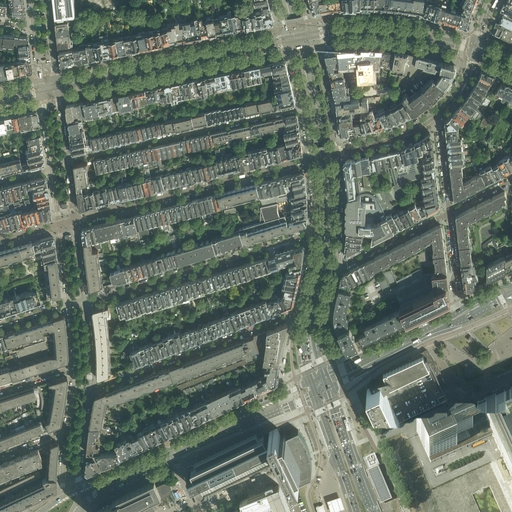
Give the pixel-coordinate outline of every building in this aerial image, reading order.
[(76,15),(74,0),(53,0),(56,22),(67,21),(67,16),(76,15)] [(318,0),(314,0),(310,2),(311,4),(313,13),(315,14),(320,13),(319,2),(318,0)] [(328,0),(319,2),(320,13),(329,12),(328,0)] [(328,0),(329,12),(337,11),(335,0),(328,0)] [(342,0),(335,0),(337,11),(343,10),(342,0)] [(349,0),(342,0),(343,10),(350,10),(349,0)] [(364,9),(364,0),(356,0),(356,9),(364,9)] [(377,0),(378,10),(384,10),(385,0),(377,0)] [(391,11),(392,0),(385,0),(384,10),(391,11)] [(398,11),(399,0),(392,0),(391,11),(398,11)] [(412,13),(413,0),(406,0),(405,12),(412,13)] [(423,15),(427,3),(427,1),(425,0),(424,3),(424,0),(413,0),(412,13),(423,15)] [(474,6),(464,0),(454,0),(453,3),(455,4),(456,0),(461,2),(464,5),(473,10),(474,6)] [(430,17),(434,4),(434,3),(427,1),(427,3),(423,15),(424,15),(430,17)] [(261,5),(262,11),(263,15),(272,13),(270,7),(269,3),(261,5)] [(437,19),(440,8),(441,6),(441,5),(434,3),(434,4),(430,17),(437,19)] [(511,16),(511,13),(511,8),(506,5),(504,4),(500,11),(505,13),(509,15),(511,16)] [(473,10),(464,5),(462,9),(462,10),(466,12),(472,15),(473,10)] [(442,20),(446,7),(441,6),(440,8),(437,19),(442,20)] [(448,22),(452,9),(446,7),(442,20),(448,22)] [(452,23),(456,10),(452,9),(448,22),(452,23)] [(228,11),(228,13),(232,31),(239,30),(236,16),(235,15),(232,15),(231,10),(228,11)] [(458,25),(462,12),(456,10),(452,23),(458,25)] [(462,26),(465,15),(466,12),(462,10),(462,12),(458,25),(462,26)] [(261,13),(256,14),(259,25),(265,24),(263,15),(262,11),(260,11),(261,13)] [(254,14),(250,15),(252,27),(259,25),(256,14),(256,12),(253,12),(254,14)] [(466,12),(465,15),(462,26),(467,28),(468,27),(472,15),(466,12)] [(220,15),(221,19),(224,33),(232,31),(228,13),(220,15)] [(272,13),(263,15),(265,24),(273,23),(274,21),(272,13)] [(249,14),(243,15),(243,16),(245,28),(252,27),(250,15),(249,14)] [(511,27),(511,18),(503,14),(503,15),(502,15),(501,15),(499,17),(500,19),(501,19),(501,20),(500,23),(511,28),(511,27)] [(239,17),(239,15),(236,16),(239,30),(245,28),(243,16),(239,17)] [(211,17),(207,18),(210,35),(217,34),(214,19),(214,18),(211,18),(211,17)] [(190,21),(191,26),(194,39),(203,37),(199,19),(199,18),(195,19),(195,20),(193,20),(192,20),(190,21)] [(202,18),(199,19),(203,37),(210,35),(207,18),(203,19),(202,18)] [(219,19),(214,19),(217,34),(224,33),(221,19),(219,20),(219,19)] [(67,21),(56,22),(57,29),(71,27),(70,20),(67,21)] [(187,40),(184,23),(180,24),(179,22),(176,23),(179,42),(187,40)] [(179,42),(176,23),(172,24),(172,26),(168,27),(171,42),(171,43),(172,43),(173,43),(174,43),(174,42),(175,42),(179,42)] [(188,27),(187,23),(185,23),(184,23),(187,40),(194,39),(191,26),(188,27)] [(511,30),(496,23),(494,27),(495,27),(492,32),(505,38),(511,41),(511,30)] [(171,42),(168,27),(163,28),(163,29),(160,30),(163,45),(166,44),(166,43),(166,44),(167,44),(168,44),(169,44),(170,43),(171,42)] [(160,29),(153,30),(156,46),(163,45),(160,30),(160,29)] [(153,30),(146,32),(150,48),(156,46),(153,30)] [(137,33),(137,34),(141,49),(150,48),(146,32),(137,33)] [(72,33),(57,35),(58,41),(73,39),(72,33)] [(131,35),(131,38),(134,51),(141,49),(137,34),(131,35)] [(28,42),(28,37),(26,36),(20,35),(20,44),(28,42)] [(124,36),(116,38),(119,54),(127,52),(124,38),(124,36)] [(129,37),(124,38),(127,52),(134,51),(131,38),(129,38),(129,37)] [(116,38),(109,39),(112,55),(119,54),(116,38)] [(73,39),(58,41),(59,47),(61,46),(64,46),(74,45),(73,39)] [(112,55),(109,39),(101,41),(105,57),(112,55)] [(105,57),(101,41),(95,42),(98,58),(105,57)] [(20,44),(16,44),(13,45),(12,47),(17,47),(19,57),(25,56),(30,55),(28,42),(20,44)] [(87,44),(87,45),(90,60),(98,58),(95,42),(87,44)] [(80,47),(80,48),(83,61),(90,60),(87,45),(80,47)] [(80,48),(73,49),(76,62),(83,61),(80,48)] [(73,49),(66,51),(69,64),(76,62),(73,49)] [(353,49),(338,51),(339,59),(339,62),(339,66),(361,64),(364,64),(363,49),(357,49),(353,49)] [(379,65),(382,51),(382,49),(363,49),(364,64),(364,73),(374,72),(374,66),(379,65)] [(392,68),(395,51),(382,49),(382,51),(379,65),(379,66),(381,67),(382,65),(384,65),(385,65),(387,65),(386,68),(388,68),(390,68),(391,69),(391,68),(392,68)] [(13,75),(11,62),(9,51),(2,52),(4,62),(7,76),(13,75)] [(66,51),(59,52),(61,64),(62,65),(69,64),(66,51)] [(338,51),(326,52),(325,52),(325,53),(325,54),(326,60),(337,59),(339,59),(338,51)] [(402,52),(395,51),(392,68),(398,69),(402,52)] [(404,70),(406,61),(408,53),(402,52),(398,69),(404,70)] [(415,64),(415,63),(417,55),(408,53),(406,61),(409,61),(408,62),(411,62),(410,63),(415,64)] [(31,70),(30,55),(25,56),(25,59),(23,59),(25,73),(30,72),(31,70)] [(433,77),(443,62),(417,55),(415,63),(433,77)] [(21,61),(17,62),(19,74),(25,73),(23,59),(21,60),(21,61)] [(337,59),(326,60),(329,72),(335,71),(335,67),(338,66),(339,70),(340,70),(339,66),(339,62),(338,62),(337,59)] [(19,74),(17,62),(13,63),(13,61),(11,62),(13,75),(19,74)] [(284,61),(273,63),(275,68),(273,69),(274,72),(287,69),(286,62),(284,61)] [(454,73),(457,68),(457,67),(457,66),(456,66),(443,62),(433,77),(434,78),(445,86),(452,76),(452,75),(453,75),(453,74),(453,73),(454,73)] [(273,63),(260,66),(259,66),(261,74),(262,74),(273,72),(272,69),(273,69),(275,68),(273,63)] [(254,67),(249,68),(253,81),(257,80),(254,67)] [(249,68),(245,69),(248,82),(253,81),(249,68)] [(245,69),(240,70),(243,83),(248,82),(245,69)] [(340,70),(339,70),(335,71),(329,72),(331,78),(344,76),(343,69),(340,70)] [(500,79),(502,76),(485,69),(484,72),(482,71),(481,73),(479,78),(489,83),(490,84),(497,88),(501,80),(500,79)] [(344,76),(331,78),(332,85),(347,82),(351,81),(350,75),(344,76)] [(205,77),(199,78),(198,78),(202,94),(203,94),(206,93),(208,93),(208,90),(205,77)] [(423,88),(422,88),(433,100),(434,99),(438,96),(437,95),(441,91),(445,88),(444,87),(445,86),(434,78),(433,77),(431,79),(427,83),(428,84),(425,87),(424,89),(423,88)] [(192,80),(195,95),(196,99),(202,98),(202,94),(198,78),(192,80)] [(476,83),(476,84),(486,90),(487,90),(488,87),(490,84),(489,83),(479,78),(476,83)] [(290,79),(276,81),(273,82),(274,87),(276,87),(291,83),(290,79)] [(195,95),(192,80),(180,82),(183,99),(183,100),(189,98),(189,96),(195,95)] [(505,82),(502,81),(494,97),(497,98),(498,96),(500,97),(499,99),(501,100),(509,85),(509,83),(506,82),(505,82)] [(180,82),(172,84),(175,101),(183,100),(183,99),(180,82)] [(347,82),(332,85),(334,95),(347,93),(346,89),(349,89),(348,85),(347,82)] [(291,83),(276,87),(277,92),(279,91),(292,88),(291,83)] [(172,84),(165,85),(168,100),(168,101),(172,100),(172,102),(175,101),(172,84)] [(476,84),(473,89),(482,96),(484,96),(485,94),(487,90),(486,90),(476,84)] [(158,87),(160,98),(161,102),(166,101),(165,100),(168,100),(165,85),(158,87)] [(510,100),(511,95),(511,85),(511,86),(509,85),(501,100),(504,101),(505,101),(508,103),(510,100)] [(378,89),(379,90),(380,95),(390,93),(389,92),(394,91),(393,87),(388,88),(388,86),(378,89)] [(158,87),(152,88),(154,100),(160,98),(158,87)] [(152,88),(145,89),(148,102),(154,101),(154,100),(152,88)] [(294,98),(292,88),(279,91),(277,92),(276,92),(277,97),(274,97),(275,101),(280,100),(280,101),(294,98)] [(433,100),(422,88),(410,98),(406,93),(402,96),(406,100),(405,101),(410,110),(413,114),(421,109),(425,105),(426,106),(433,100)] [(145,89),(138,91),(141,106),(144,106),(144,105),(148,104),(148,102),(145,89)] [(469,94),(469,95),(470,96),(478,102),(479,103),(486,107),(490,100),(484,96),(482,96),(473,89),(470,93),(469,94)] [(138,91),(132,92),(135,107),(138,106),(138,107),(141,106),(138,91)] [(118,95),(121,109),(121,110),(123,110),(123,109),(135,107),(132,92),(118,95)] [(347,93),(334,95),(336,102),(351,100),(350,93),(347,93)] [(121,109),(118,95),(111,96),(114,112),(117,111),(117,109),(121,109)] [(465,100),(474,107),(475,108),(477,106),(476,105),(478,102),(470,96),(469,95),(465,100)] [(114,112),(111,96),(104,97),(107,113),(114,112)] [(107,113),(104,97),(97,99),(100,114),(107,113)] [(294,104),(295,103),(294,98),(280,101),(280,100),(275,101),(273,102),(274,109),(294,104)] [(367,98),(351,100),(336,102),(336,103),(336,104),(337,105),(336,105),(337,106),(336,106),(337,111),(357,109),(369,107),(367,98)] [(101,118),(100,114),(97,99),(84,101),(86,113),(87,118),(94,117),(94,119),(101,118)] [(461,105),(470,113),(471,114),(473,115),(478,119),(479,117),(480,117),(483,114),(483,113),(480,112),(475,108),(474,107),(465,100),(461,105)] [(84,101),(77,103),(80,117),(81,117),(83,116),(83,114),(86,113),(84,101)] [(411,115),(403,102),(397,105),(404,118),(411,115)] [(80,117),(77,103),(72,104),(75,118),(78,117),(79,121),(82,120),(81,117),(80,117)] [(75,118),(72,104),(67,105),(66,105),(66,106),(68,123),(73,122),(72,118),(75,118)] [(404,118),(397,105),(391,109),(391,110),(398,121),(404,118)] [(457,109),(457,110),(466,118),(467,117),(470,119),(473,115),(471,114),(470,113),(461,105),(457,109)] [(199,126),(196,114),(196,112),(198,111),(198,109),(188,112),(189,113),(191,113),(191,114),(192,115),(194,127),(199,126)] [(358,116),(357,109),(337,111),(337,113),(338,118),(352,116),(358,116)] [(369,111),(370,113),(377,128),(384,126),(379,115),(378,114),(376,115),(373,110),(369,111)] [(398,121),(391,110),(386,113),(391,124),(398,121)] [(457,110),(453,114),(461,124),(462,125),(464,123),(467,119),(466,119),(466,118),(457,110)] [(35,111),(29,112),(33,128),(39,127),(37,112),(35,111)] [(29,112),(23,114),(27,129),(33,128),(29,112)] [(205,112),(196,114),(199,126),(208,124),(205,112)] [(385,112),(379,115),(384,126),(391,124),(386,113),(385,112)] [(377,128),(370,113),(368,113),(368,115),(366,116),(370,129),(371,129),(372,130),(373,129),(374,128),(377,128)] [(23,114),(17,115),(20,130),(27,129),(23,114)] [(453,114),(445,122),(457,127),(459,124),(460,125),(461,124),(453,114)] [(17,115),(10,116),(12,123),(13,131),(20,130),(17,115)] [(192,115),(183,117),(185,129),(194,127),(192,115)] [(298,121),(298,116),(296,115),(286,117),(287,124),(298,121)] [(370,129),(366,116),(364,116),(363,117),(362,115),(360,115),(361,119),(361,122),(364,131),(367,130),(368,131),(369,130),(370,130),(370,129)] [(484,116),(480,124),(487,127),(491,119),(484,116)] [(183,117),(174,119),(176,131),(185,129),(183,117)] [(287,124),(286,117),(276,119),(278,126),(282,124),(287,123),(287,124)] [(361,122),(361,119),(353,120),(352,117),(338,119),(339,125),(350,124),(361,122)] [(165,121),(167,133),(176,131),(174,119),(165,121)] [(82,120),(79,121),(73,122),(68,123),(70,132),(84,129),(82,120)] [(299,128),(298,121),(287,124),(286,124),(286,125),(280,126),(281,132),(282,132),(287,131),(299,128)] [(364,131),(361,122),(350,124),(351,128),(352,128),(353,134),(364,131)] [(457,127),(445,122),(446,133),(458,132),(459,132),(459,129),(457,129),(457,127)] [(130,125),(130,127),(131,127),(134,140),(138,139),(136,128),(135,123),(130,125)] [(349,134),(349,131),(350,131),(349,129),(351,128),(350,124),(339,125),(340,137),(342,136),(342,138),(346,137),(345,135),(349,134)] [(301,140),(299,128),(287,131),(282,132),(284,139),(286,144),(290,143),(293,142),(301,140)] [(85,135),(84,129),(70,132),(70,138),(85,135)] [(430,133),(424,137),(426,143),(432,142),(431,134),(430,133)] [(26,141),(27,144),(41,140),(40,134),(27,138),(28,141),(26,141)] [(86,140),(85,135),(70,138),(71,143),(84,140),(86,140)] [(420,140),(419,140),(422,151),(423,155),(426,154),(425,151),(427,150),(427,149),(426,143),(424,137),(420,140)] [(460,138),(447,139),(448,145),(462,144),(461,140),(462,140),(462,137),(460,138)] [(92,144),(91,139),(86,140),(84,140),(71,143),(72,148),(84,146),(92,144)] [(288,156),(285,144),(286,144),(284,139),(278,141),(279,144),(282,158),(288,156)] [(41,140),(27,144),(28,147),(29,147),(30,149),(42,146),(41,140)] [(301,140),(293,142),(294,144),(292,145),(295,155),(301,153),(303,151),(301,140)] [(414,142),(414,143),(417,153),(422,151),(419,140),(414,142)] [(295,155),(292,145),(294,144),(293,142),(286,144),(285,144),(288,156),(295,155)] [(427,150),(425,151),(426,154),(434,153),(432,142),(426,143),(427,149),(427,150)] [(386,152),(388,164),(389,166),(390,166),(394,184),(395,185),(403,183),(403,182),(418,178),(423,177),(419,163),(418,158),(417,153),(414,143),(407,145),(402,147),(400,148),(392,150),(386,152)] [(275,144),(273,145),(277,159),(282,158),(279,144),(276,145),(275,144)] [(463,144),(462,144),(448,145),(448,152),(462,150),(462,146),(463,146),(463,144)] [(273,145),(267,146),(271,161),(277,159),(273,145)] [(42,146),(30,149),(25,151),(26,153),(25,153),(26,157),(42,152),(42,146)] [(84,146),(72,148),(72,153),(74,154),(86,151),(84,146)] [(236,170),(233,157),(232,155),(230,146),(225,147),(227,157),(231,171),(236,170)] [(267,146),(262,147),(266,162),(271,161),(267,146)] [(159,165),(155,147),(150,148),(154,166),(159,165)] [(231,171),(227,157),(225,147),(220,149),(222,158),(222,159),(226,172),(231,171)] [(262,147),(257,149),(261,163),(266,162),(262,147)] [(154,166),(150,148),(145,149),(148,159),(149,167),(154,166)] [(226,172),(222,159),(222,158),(220,149),(215,150),(217,159),(217,161),(221,174),(226,172)] [(257,149),(251,150),(255,165),(261,163),(257,149)] [(462,150),(448,152),(449,159),(463,157),(463,153),(464,152),(464,150),(462,150)] [(138,161),(136,151),(132,152),(134,163),(136,171),(139,170),(140,170),(138,161)] [(42,152),(26,157),(27,159),(28,159),(29,162),(43,158),(42,152)] [(245,154),(244,153),(244,152),(242,152),(246,167),(251,166),(247,153),(245,154)] [(386,152),(379,153),(382,166),(388,164),(386,152)] [(372,164),(371,164),(372,171),(373,171),(373,174),(377,173),(380,187),(387,185),(383,169),(382,166),(379,153),(378,153),(378,154),(374,155),(371,155),(372,164)] [(423,155),(422,157),(423,163),(434,160),(434,153),(426,154),(423,155)] [(363,176),(364,189),(374,188),(372,171),(371,164),(370,155),(361,157),(362,174),(363,176)] [(200,179),(197,166),(195,159),(194,156),(189,157),(190,159),(190,160),(192,167),(195,180),(200,179)] [(238,156),(237,156),(233,157),(236,170),(241,168),(238,156)] [(506,157),(503,158),(504,160),(510,171),(511,170),(511,160),(511,158),(510,156),(506,158),(506,157)] [(111,157),(105,158),(108,169),(113,168),(111,157)] [(362,174),(361,157),(352,159),(353,174),(357,174),(357,178),(362,178),(361,174),(362,174)] [(463,157),(449,159),(450,165),(462,164),(465,164),(465,163),(464,159),(464,157),(463,157)] [(43,158),(29,162),(30,168),(43,165),(44,163),(43,158)] [(192,167),(190,160),(190,159),(185,160),(185,161),(187,169),(190,181),(195,180),(192,167)] [(351,160),(346,161),(343,164),(346,186),(355,184),(353,174),(352,159),(351,160)] [(425,167),(423,168),(423,170),(435,167),(434,160),(423,163),(425,167)] [(500,160),(497,161),(504,174),(510,171),(504,160),(500,161),(500,160)] [(217,161),(212,162),(216,175),(221,174),(217,161)] [(497,161),(492,164),(498,178),(504,174),(497,161)] [(89,184),(86,170),(86,168),(89,168),(88,162),(75,164),(75,165),(74,165),(74,166),(77,187),(86,185),(89,184)] [(184,183),(181,170),(180,169),(179,163),(179,162),(172,163),(173,164),(174,170),(178,185),(184,183)] [(212,162),(207,164),(211,176),(216,175),(212,162)] [(178,185),(174,170),(173,164),(166,166),(168,172),(171,186),(178,185)] [(207,164),(202,165),(206,177),(211,176),(207,164)] [(462,164),(450,165),(450,170),(452,170),(452,172),(451,172),(451,173),(451,175),(452,180),(462,179),(462,175),(463,175),(463,174),(462,167),(462,164)] [(492,164),(486,167),(492,181),(498,178),(492,164)] [(202,165),(197,166),(200,179),(206,177),(202,165)] [(171,186),(168,172),(166,166),(160,167),(160,169),(165,188),(171,186)] [(435,167),(423,170),(425,176),(436,174),(435,167)] [(486,167),(479,171),(481,173),(486,184),(488,182),(489,183),(491,182),(491,181),(492,181),(486,167)] [(155,190),(152,178),(149,168),(144,169),(146,177),(150,192),(155,190)] [(190,181),(187,169),(183,170),(183,168),(180,169),(181,170),(184,183),(190,181)] [(144,169),(140,170),(139,170),(141,178),(142,180),(145,193),(150,192),(146,177),(144,169)] [(165,188),(162,175),(161,174),(160,169),(155,170),(156,175),(157,176),(160,189),(165,188)] [(472,179),(468,181),(473,190),(477,188),(477,187),(479,186),(481,185),(482,186),(486,184),(481,173),(471,178),(472,179)] [(136,195),(133,182),(131,183),(129,175),(127,176),(128,179),(128,181),(132,196),(136,195)] [(153,177),(152,178),(155,190),(160,189),(157,176),(156,175),(153,176),(153,177)] [(425,177),(421,178),(422,185),(423,185),(437,181),(436,175),(425,177)] [(44,176),(31,180),(32,185),(46,182),(46,177),(44,176)] [(288,198),(287,197),(284,184),(282,177),(274,179),(280,202),(287,200),(286,199),(288,198)] [(305,177),(296,180),(292,181),(292,182),(292,183),(293,188),(305,185),(305,177)] [(116,200),(113,186),(110,187),(110,185),(108,178),(105,179),(106,186),(106,187),(110,202),(116,200)] [(139,179),(137,179),(140,194),(145,193),(142,180),(140,181),(139,179)] [(280,202),(274,179),(265,181),(271,204),(278,202),(280,202)] [(462,179),(452,180),(452,184),(453,184),(454,186),(452,187),(453,196),(454,196),(454,197),(455,197),(456,198),(457,199),(458,198),(464,195),(466,194),(466,193),(469,191),(469,192),(473,190),(468,181),(465,183),(463,181),(462,179)] [(104,203),(100,188),(98,181),(92,183),(94,191),(98,205),(104,203)] [(123,183),(124,184),(124,185),(127,197),(132,196),(128,181),(123,183)] [(265,181),(257,184),(260,198),(261,198),(263,206),(271,204),(265,181)] [(422,185),(421,185),(423,192),(424,192),(437,188),(437,181),(423,185),(422,185)] [(32,185),(33,186),(34,191),(47,188),(46,182),(32,185)] [(19,183),(14,184),(17,196),(22,194),(19,183)] [(98,205),(94,191),(92,183),(89,184),(86,185),(88,193),(85,193),(89,207),(90,207),(92,206),(98,205)] [(395,185),(373,191),(380,203),(385,200),(387,205),(407,195),(409,194),(404,183),(403,183),(395,185)] [(112,184),(113,186),(116,200),(122,199),(119,186),(118,185),(116,185),(116,184),(112,184)] [(218,194),(221,208),(260,198),(257,184),(218,194)] [(355,184),(346,186),(347,196),(356,194),(355,184)] [(88,193),(86,185),(77,187),(80,208),(81,209),(89,207),(85,193),(88,193)] [(124,185),(119,186),(122,199),(127,197),(124,185)] [(306,192),(305,185),(293,188),(295,195),(306,192)] [(106,187),(100,188),(104,203),(110,202),(106,187)] [(47,188),(34,191),(31,192),(32,194),(33,194),(34,197),(36,197),(48,194),(47,188)] [(423,192),(422,192),(424,199),(425,198),(438,195),(437,188),(424,192),(423,192)] [(490,198),(483,202),(488,211),(492,209),(500,205),(502,204),(503,204),(502,203),(506,201),(504,197),(507,195),(505,191),(492,197),(493,198),(490,199),(490,198)] [(292,202),(307,198),(306,192),(295,195),(287,197),(288,198),(286,199),(287,200),(287,202),(291,201),(292,202)] [(218,194),(212,195),(215,209),(221,208),(218,194)] [(409,194),(407,195),(413,206),(416,205),(409,194)] [(347,222),(345,224),(345,228),(347,229),(362,231),(366,232),(371,232),(372,232),(371,243),(379,239),(381,237),(394,231),(386,215),(379,202),(375,202),(364,202),(361,202),(361,198),(361,196),(361,195),(360,195),(359,195),(348,198),(347,198),(347,201),(346,203),(345,204),(345,207),(347,209),(345,210),(345,214),(347,215),(345,217),(345,221),(347,222)] [(424,201),(420,202),(421,206),(424,205),(426,205),(439,202),(438,195),(425,198),(424,199),(423,199),(424,201)] [(211,210),(207,196),(203,198),(208,218),(213,217),(211,210)] [(208,218),(203,198),(197,199),(202,215),(203,219),(208,218)] [(307,198),(292,202),(292,205),(291,205),(292,209),(307,205),(307,198)] [(202,215),(197,199),(193,200),(196,214),(197,216),(202,215)] [(193,200),(188,202),(191,216),(196,214),(193,200)] [(25,224),(22,212),(19,201),(13,203),(15,210),(19,226),(25,224)] [(183,203),(186,216),(186,217),(191,216),(188,202),(183,203)] [(280,217),(279,215),(279,213),(278,212),(278,211),(278,210),(278,209),(278,208),(278,207),(278,204),(278,202),(271,204),(263,206),(261,207),(260,223),(240,229),(241,232),(244,243),(289,230),(288,224),(285,215),(280,217)] [(421,206),(417,208),(422,217),(439,208),(439,209),(440,207),(440,206),(439,202),(426,205),(424,205),(421,206)] [(475,206),(468,210),(473,219),(477,217),(485,213),(488,211),(483,202),(477,205),(477,206),(475,207),(475,206)] [(49,203),(41,205),(42,207),(45,219),(49,217),(50,217),(51,216),(51,215),(49,203)] [(186,216),(183,203),(178,204),(181,217),(186,216)] [(393,203),(388,206),(391,213),(399,228),(405,226),(398,213),(393,203)] [(3,206),(9,229),(14,227),(8,204),(3,206)] [(178,204),(173,205),(177,218),(181,217),(178,204)] [(173,205),(168,207),(172,219),(177,218),(173,205)] [(307,205),(292,209),(290,209),(292,216),(307,211),(307,205)] [(413,206),(409,209),(415,220),(422,217),(417,208),(416,205),(413,206)] [(36,207),(31,208),(35,221),(40,220),(37,208),(36,207)] [(168,207),(163,208),(167,221),(172,219),(168,207)] [(31,208),(26,209),(27,211),(30,223),(35,221),(31,208)] [(167,221),(163,208),(159,209),(162,222),(163,228),(166,227),(164,221),(167,221)] [(159,209),(154,210),(157,223),(162,222),(159,209)] [(405,209),(403,210),(404,211),(410,223),(415,220),(409,209),(406,210),(405,209)] [(12,213),(11,214),(14,227),(19,226),(15,210),(12,211),(12,213)] [(161,239),(157,223),(154,210),(149,212),(152,225),(156,240),(161,239)] [(456,219),(456,220),(457,229),(468,228),(468,225),(467,224),(469,221),(470,221),(473,219),(468,210),(460,214),(458,215),(459,216),(458,218),(457,219),(456,219)] [(307,211),(292,216),(293,218),(291,218),(291,220),(291,222),(293,222),(293,223),(307,218),(307,211)] [(400,212),(398,213),(405,226),(410,223),(404,211),(401,213),(400,212)] [(149,212),(144,213),(147,226),(152,225),(149,212)] [(1,215),(0,215),(0,220),(3,230),(9,229),(5,213),(1,214),(1,215)] [(147,226),(144,213),(139,214),(143,227),(147,243),(152,242),(150,237),(147,226)] [(391,213),(386,215),(394,231),(399,228),(391,213)] [(147,243),(143,227),(139,214),(134,215),(135,216),(138,230),(141,241),(142,244),(147,243)] [(138,230),(135,216),(134,215),(126,218),(129,231),(130,235),(132,244),(141,241),(138,230)] [(130,235),(129,231),(126,218),(121,219),(124,232),(125,237),(127,245),(132,244),(130,235)] [(307,224),(306,223),(307,223),(307,218),(293,223),(288,224),(289,230),(307,224)] [(124,232),(121,219),(115,220),(119,234),(120,239),(121,239),(125,237),(124,232)] [(119,234),(115,220),(110,222),(115,242),(121,241),(121,239),(120,239),(119,234)] [(115,242),(110,222),(106,223),(110,240),(111,244),(115,242)] [(106,223),(101,224),(105,241),(110,240),(106,223)] [(101,224),(96,225),(99,239),(102,238),(103,242),(105,241),(101,224)] [(174,238),(208,227),(207,224),(205,225),(201,226),(195,228),(191,229),(173,235),(174,238)] [(99,239),(96,225),(90,227),(93,242),(95,241),(100,240),(99,239)] [(429,230),(427,231),(431,238),(432,240),(432,241),(443,240),(443,237),(440,237),(440,235),(441,235),(441,232),(442,232),(442,228),(441,225),(440,225),(437,226),(431,229),(429,230)] [(90,227),(84,228),(82,230),(84,243),(92,242),(93,242),(90,227)] [(468,228),(457,229),(458,234),(458,237),(459,237),(459,239),(458,239),(459,247),(470,246),(469,241),(468,233),(468,228)] [(244,243),(241,232),(240,229),(229,233),(229,234),(233,247),(244,243)] [(419,235),(412,239),(417,248),(428,243),(427,242),(430,240),(431,238),(427,231),(421,234),(421,235),(419,236),(419,235)] [(233,247),(229,234),(218,238),(222,250),(233,247)] [(52,236),(40,240),(42,248),(55,245),(54,237),(52,236)] [(212,239),(212,240),(216,252),(222,250),(218,238),(218,236),(217,236),(218,238),(215,239),(214,238),(212,239)] [(403,243),(397,246),(402,256),(417,248),(412,239),(405,242),(406,243),(404,244),(403,243)] [(40,240),(31,242),(35,255),(40,254),(41,254),(41,255),(42,255),(42,254),(40,248),(42,248),(40,240)] [(216,252),(212,240),(209,241),(209,240),(206,240),(207,242),(204,243),(203,241),(201,242),(201,243),(205,255),(216,252)] [(443,240),(432,241),(434,256),(445,254),(444,247),(443,247),(443,245),(444,245),(443,242),(443,240)] [(0,266),(32,258),(35,257),(35,255),(31,242),(19,246),(0,251),(0,266)] [(102,287),(98,261),(97,253),(99,253),(98,249),(92,250),(92,242),(84,243),(90,289),(91,290),(92,290),(93,289),(102,287)] [(205,255),(201,243),(198,244),(198,243),(195,244),(196,245),(192,246),(192,245),(190,245),(190,247),(194,259),(205,255)] [(55,245),(42,248),(40,248),(42,254),(55,251),(55,245)] [(346,245),(344,254),(346,256),(360,248),(360,247),(346,245)] [(194,259),(190,247),(187,248),(186,246),(184,247),(184,248),(181,249),(181,248),(178,249),(179,250),(183,262),(194,259)] [(303,246),(293,249),(297,263),(303,261),(304,247),(303,246)] [(388,251),(381,255),(386,264),(402,256),(397,246),(390,250),(391,251),(388,252),(388,251)] [(470,246),(459,247),(460,254),(461,254),(462,257),(460,257),(461,264),(472,263),(471,259),(471,258),(471,255),(470,250),(470,246)] [(293,249),(276,254),(280,268),(289,265),(297,263),(293,249)] [(175,250),(173,251),(174,252),(177,264),(183,262),(179,250),(176,251),(175,250)] [(55,251),(42,254),(42,255),(41,255),(43,260),(40,261),(41,262),(43,261),(56,257),(55,251)] [(168,253),(168,254),(171,265),(177,264),(174,252),(170,253),(170,252),(168,253)] [(162,254),(162,256),(166,267),(171,265),(168,254),(165,255),(164,254),(162,254)] [(268,257),(272,270),(274,275),(276,275),(281,273),(280,268),(276,254),(268,257)] [(445,254),(434,256),(436,274),(432,274),(432,275),(433,275),(439,274),(440,274),(446,273),(447,273),(446,264),(445,265),(445,262),(446,262),(445,254)] [(375,259),(373,260),(372,259),(365,263),(370,272),(386,264),(381,255),(374,258),(375,259)] [(162,256),(157,257),(160,269),(166,267),(162,256)] [(487,265),(486,282),(505,272),(505,258),(504,256),(487,265)] [(56,257),(43,261),(48,296),(46,296),(47,299),(52,297),(52,296),(61,294),(57,264),(56,257)] [(157,257),(151,259),(155,271),(160,269),(157,257)] [(268,257),(263,258),(266,270),(269,269),(270,271),(272,270),(268,257)] [(263,258),(257,260),(261,272),(264,271),(264,272),(267,272),(266,270),(263,258)] [(151,259),(146,260),(149,272),(155,271),(151,259)] [(146,260),(140,262),(144,274),(149,272),(146,260)] [(252,262),(256,274),(256,275),(258,274),(258,273),(261,272),(257,260),(252,262)] [(303,261),(297,263),(289,265),(289,268),(291,267),(291,272),(301,270),(303,261)] [(144,274),(140,262),(135,264),(139,275),(144,274)] [(256,274),(252,262),(247,263),(250,275),(251,276),(253,276),(253,275),(256,274)] [(472,263),(461,264),(462,274),(476,272),(475,263),(476,263),(476,262),(476,263),(472,263)] [(250,275),(247,263),(242,265),(246,278),(248,277),(248,276),(250,275)] [(365,263),(360,265),(366,277),(371,274),(370,272),(365,263)] [(135,264),(130,265),(133,277),(139,275),(135,264)] [(133,277),(130,265),(124,267),(128,279),(133,277)] [(242,265),(237,266),(240,278),(243,277),(243,279),(246,278),(242,265)] [(360,265),(355,268),(361,280),(366,277),(360,265)] [(128,279),(124,267),(124,266),(122,266),(123,268),(117,270),(116,268),(113,269),(113,270),(111,270),(112,271),(111,272),(114,283),(119,281),(128,279)] [(237,266),(232,268),(236,281),(238,280),(238,279),(240,278),(237,266)] [(232,268),(227,269),(230,281),(233,280),(233,282),(236,281),(232,268)] [(355,268),(350,270),(356,282),(361,280),(355,268)] [(450,300),(447,293),(449,292),(446,285),(448,284),(447,273),(446,273),(440,274),(439,274),(433,275),(432,275),(432,274),(423,275),(422,268),(397,281),(396,281),(398,285),(390,288),(395,298),(400,308),(400,310),(406,321),(407,321),(406,320),(420,313),(420,314),(421,314),(440,304),(444,302),(445,302),(450,300)] [(221,271),(225,283),(225,284),(228,283),(227,282),(230,281),(227,269),(221,271)] [(301,270),(291,272),(287,272),(286,277),(287,277),(299,280),(301,270)] [(350,270),(345,273),(351,284),(351,285),(356,282),(350,270)] [(221,271),(216,273),(220,286),(223,285),(222,284),(225,283),(221,271)] [(216,273),(211,274),(215,286),(218,285),(218,286),(220,286),(216,273)] [(351,284),(345,273),(342,274),(342,276),(341,277),(338,288),(339,288),(351,291),(351,290),(350,290),(351,286),(350,286),(350,285),(349,285),(351,284)] [(211,274),(206,276),(210,289),(213,288),(212,287),(215,286),(211,274)] [(33,276),(2,286),(2,288),(34,278),(33,276)] [(206,276),(201,277),(205,289),(206,292),(211,291),(210,289),(206,276)] [(201,277),(196,279),(200,293),(205,291),(205,289),(201,277)] [(299,280),(287,277),(286,277),(284,287),(286,288),(297,290),(299,280)] [(196,279),(190,280),(194,295),(200,293),(196,279)] [(185,282),(189,295),(189,296),(194,295),(190,280),(185,282)] [(461,329),(451,339),(461,349),(459,351),(471,363),(472,363),(484,352),(486,354),(510,343),(511,343),(511,342),(511,341),(511,289),(496,305),(497,306),(494,310),(492,308),(472,328),(467,323),(464,315),(462,291),(461,281),(457,282),(454,282),(455,298),(457,298),(460,328),(461,329)] [(189,295),(185,282),(180,284),(184,297),(186,305),(189,304),(186,296),(189,295)] [(473,283),(464,285),(464,291),(465,292),(466,292),(472,289),(474,288),(475,287),(473,283)] [(174,285),(179,299),(179,300),(181,299),(181,298),(184,297),(180,284),(174,285)] [(169,287),(173,300),(174,302),(176,301),(176,300),(179,299),(174,285),(169,287)] [(164,288),(168,302),(168,303),(170,303),(170,301),(173,300),(169,287),(164,288)] [(159,290),(163,303),(163,305),(165,304),(165,303),(168,302),(164,288),(159,290)] [(297,290),(286,288),(284,294),(285,294),(284,297),(288,307),(291,306),(293,304),(297,290)] [(348,302),(350,294),(351,291),(339,288),(338,291),(336,300),(348,302)] [(30,290),(31,292),(34,303),(40,301),(36,289),(30,290)] [(153,292),(157,305),(158,307),(160,306),(159,304),(163,303),(159,290),(153,292)] [(24,293),(25,294),(28,305),(34,303),(31,292),(27,293),(27,292),(24,293)] [(153,292),(148,293),(152,308),(155,308),(154,306),(157,305),(153,292)] [(152,308),(148,293),(143,295),(147,309),(147,310),(152,308)] [(19,294),(19,296),(22,307),(28,305),(25,294),(21,295),(21,294),(19,294)] [(143,295),(138,296),(141,309),(144,308),(145,309),(147,309),(143,295)] [(363,295),(360,296),(367,312),(370,310),(363,295)] [(13,296),(13,298),(17,309),(22,307),(19,296),(16,297),(15,296),(13,296)] [(138,296),(132,298),(137,313),(139,312),(139,311),(142,310),(141,309),(138,296)] [(278,297),(278,298),(282,309),(288,307),(284,297),(284,296),(280,297),(280,296),(278,297)] [(7,298),(8,300),(11,310),(17,309),(13,298),(10,299),(9,297),(7,298)] [(132,298),(127,300),(132,315),(137,313),(132,298)] [(278,298),(272,300),(277,311),(282,309),(278,298)] [(1,300),(2,301),(5,312),(11,310),(8,300),(4,301),(3,299),(1,300)] [(122,301),(126,314),(127,316),(132,315),(127,300),(122,301)] [(266,300),(261,302),(266,315),(271,314),(267,302),(266,300)] [(272,300),(267,302),(271,314),(277,311),(272,300)] [(348,302),(336,300),(335,306),(334,308),(334,310),(334,311),(346,312),(348,302)] [(122,301),(117,303),(121,316),(126,314),(122,301)] [(266,315),(261,302),(255,304),(260,317),(266,315)] [(260,317),(255,304),(250,306),(255,319),(260,317)] [(109,348),(108,341),(108,334),(107,327),(106,320),(105,313),(110,312),(109,305),(94,310),(93,310),(93,311),(93,315),(95,322),(95,328),(96,335),(97,342),(97,349),(97,356),(97,363),(97,370),(97,377),(97,378),(98,378),(98,379),(99,379),(99,378),(109,375),(109,363),(109,356),(109,348)] [(255,319),(250,306),(245,308),(250,321),(255,319)] [(250,321),(245,308),(240,310),(245,323),(250,321)] [(245,323),(240,310),(234,312),(240,325),(245,323)] [(400,310),(382,318),(388,330),(406,321),(400,310)] [(346,312),(334,311),(334,312),(334,314),(334,315),(334,320),(334,321),(347,318),(346,312)] [(240,325),(234,312),(229,314),(229,315),(234,327),(240,325)] [(62,315),(45,320),(48,328),(48,329),(52,328),(53,328),(54,335),(55,342),(55,348),(55,355),(67,355),(67,348),(66,341),(66,334),(64,316),(63,316),(63,315),(62,315)] [(234,327),(229,315),(225,317),(229,329),(234,327)] [(229,329),(225,317),(220,318),(225,331),(229,329)] [(225,331),(220,318),(216,320),(221,333),(225,331)] [(347,318),(334,321),(335,322),(335,324),(335,325),(335,326),(336,327),(336,328),(337,328),(339,332),(349,327),(347,318)] [(365,327),(367,331),(370,338),(388,330),(382,318),(366,327),(365,327)] [(48,328),(45,320),(32,325),(35,335),(43,334),(42,330),(48,328)] [(221,333),(216,320),(211,322),(212,323),(216,334),(221,333)] [(254,335),(170,368),(174,378),(178,390),(257,360),(268,362),(279,364),(281,352),(285,336),(288,323),(287,322),(254,335)] [(216,334),(212,323),(209,324),(209,322),(206,323),(207,325),(212,336),(216,334)] [(212,336),(207,325),(205,326),(204,324),(202,325),(203,327),(207,338),(212,336)] [(364,324),(352,331),(354,335),(355,338),(359,336),(359,335),(361,334),(359,331),(362,329),(364,332),(367,331),(365,327),(366,327),(364,324)] [(32,325),(17,329),(21,340),(29,339),(35,335),(32,325)] [(207,338),(203,327),(200,328),(200,326),(198,327),(198,328),(203,340),(207,338)] [(350,326),(349,327),(339,332),(343,341),(354,335),(352,331),(350,326)] [(203,340),(198,328),(196,329),(195,327),(193,328),(194,330),(198,341),(203,340)] [(29,339),(21,340),(14,343),(6,344),(7,347),(10,355),(5,356),(8,366),(8,368),(48,355),(55,355),(55,348),(55,342),(54,335),(53,328),(52,328),(48,329),(48,328),(42,330),(43,334),(35,335),(29,339)] [(21,340),(17,329),(3,334),(6,344),(14,343),(21,340)] [(198,341),(194,330),(191,331),(190,329),(189,330),(189,332),(194,343),(198,341)] [(359,336),(362,342),(370,338),(367,331),(364,332),(362,329),(359,331),(361,334),(359,335),(359,336)] [(194,343),(189,332),(187,333),(186,331),(184,332),(185,333),(189,345),(194,343)] [(189,345),(185,333),(183,334),(182,332),(180,333),(185,346),(189,345)] [(185,346),(180,333),(175,335),(180,348),(185,346)] [(180,348),(175,335),(169,337),(174,350),(180,348)] [(354,335),(343,341),(347,349),(352,346),(352,347),(358,344),(355,338),(354,335)] [(174,350),(169,337),(164,339),(169,352),(174,350)] [(169,352),(164,339),(159,341),(164,354),(169,352)] [(164,354),(159,341),(153,343),(154,344),(158,356),(164,354)] [(158,356),(154,344),(151,345),(150,343),(148,344),(149,346),(154,358),(158,356)] [(154,358),(149,346),(147,347),(146,345),(144,345),(145,347),(150,360),(154,358)] [(150,360),(145,347),(142,348),(142,346),(139,347),(140,348),(145,361),(150,360)] [(145,361),(140,348),(135,350),(140,363),(145,361)] [(140,363),(135,350),(131,351),(136,365),(140,363)] [(435,394),(443,390),(435,372),(432,374),(431,373),(431,374),(429,369),(428,366),(431,365),(429,361),(428,359),(425,361),(422,354),(421,352),(411,358),(412,359),(413,358),(413,360),(383,374),(386,379),(383,380),(370,383),(372,387),(367,390),(386,430),(400,423),(440,404),(438,401),(436,396),(435,394)] [(48,355),(8,368),(12,378),(66,361),(67,361),(67,360),(67,355),(55,355),(48,355)] [(8,366),(0,368),(0,382),(12,378),(8,368),(8,366)] [(139,393),(145,389),(153,388),(159,384),(167,382),(174,378),(170,368),(96,396),(95,396),(95,397),(90,427),(102,426),(107,400),(109,400),(110,404),(117,400),(125,398),(131,394),(139,393)] [(278,375),(267,373),(267,374),(272,385),(277,383),(278,381),(278,375)] [(272,385),(267,374),(257,379),(257,378),(251,381),(257,393),(272,385)] [(49,420),(44,422),(47,430),(59,425),(60,425),(60,424),(62,415),(63,408),(65,394),(66,386),(67,378),(67,377),(66,377),(65,377),(48,382),(48,384),(54,385),(54,392),(53,399),(51,406),(50,412),(49,420)] [(257,393),(251,381),(246,384),(252,395),(257,393)] [(247,397),(241,386),(242,386),(241,384),(235,386),(241,400),(247,397)] [(246,384),(242,386),(241,386),(247,397),(252,395),(246,384)] [(511,385),(477,402),(478,404),(492,435),(511,479),(511,385)] [(0,401),(2,408),(36,397),(42,395),(40,388),(38,389),(37,386),(0,397),(0,401)] [(241,400),(235,386),(229,389),(236,403),(241,400)] [(236,403),(229,389),(224,392),(230,405),(236,403)] [(230,405),(224,392),(218,394),(225,408),(230,405)] [(225,408),(218,394),(213,397),(219,411),(225,408)] [(43,407),(44,404),(44,401),(44,400),(43,399),(43,397),(43,396),(42,395),(36,397),(37,398),(37,400),(37,401),(37,403),(37,404),(37,406),(37,407),(38,407),(38,409),(38,411),(38,412),(38,413),(38,414),(39,415),(42,423),(44,422),(41,414),(41,412),(41,409),(43,409),(43,407)] [(213,397),(207,400),(214,413),(219,411),(213,397)] [(214,413),(207,400),(207,399),(201,402),(208,416),(214,413)] [(208,416),(201,402),(196,404),(202,419),(208,416)] [(202,419),(196,404),(190,407),(197,421),(202,419)] [(464,410),(417,431),(430,463),(492,435),(478,404),(464,410)] [(197,421),(190,407),(184,410),(191,424),(197,421)] [(191,424),(184,410),(179,413),(186,427),(191,424)] [(186,427),(179,413),(173,415),(180,429),(186,427)] [(180,429),(173,415),(168,418),(168,419),(174,432),(180,429)] [(174,432),(168,419),(162,421),(168,435),(174,432)] [(168,435),(162,421),(156,424),(163,438),(168,435)] [(15,442),(44,431),(47,430),(44,422),(42,423),(43,426),(42,427),(40,422),(11,433),(15,442)] [(163,438),(156,424),(150,427),(157,441),(163,438)] [(105,440),(107,426),(102,426),(90,427),(88,439),(88,440),(105,440)] [(157,441),(150,427),(144,430),(151,443),(157,441)] [(191,470),(194,476),(188,479),(192,487),(198,483),(204,495),(276,460),(273,455),(279,452),(291,478),(295,485),(311,477),(312,472),(312,468),(312,465),(311,459),(310,454),(309,451),(308,447),(306,442),(305,439),(304,437),(303,438),(302,435),(301,433),(298,430),(288,435),(286,436),(284,433),(280,435),(277,428),(269,432),(272,439),(267,441),(264,435),(258,437),(256,433),(195,462),(197,467),(191,470)] [(433,506),(402,429),(392,433),(393,437),(391,438),(421,511),(433,506)] [(151,443),(144,430),(138,433),(139,434),(145,446),(151,443)] [(0,448),(15,442),(11,433),(0,437),(0,448)] [(145,446),(139,434),(136,436),(135,435),(133,436),(139,449),(145,446)] [(139,449),(133,436),(127,439),(133,452),(139,449)] [(133,452),(127,439),(121,441),(127,454),(133,452)] [(104,451),(105,440),(88,440),(87,452),(94,452),(97,452),(104,451)] [(127,454),(121,441),(115,444),(118,450),(122,457),(127,454)] [(0,511),(6,511),(47,493),(55,489),(56,488),(56,478),(56,471),(56,464),(57,457),(57,450),(58,443),(58,442),(57,442),(56,442),(43,447),(44,449),(49,449),(48,456),(48,463),(48,470),(47,477),(46,477),(43,479),(41,475),(39,472),(39,471),(0,489),(0,511)] [(30,452),(25,454),(30,466),(41,462),(39,458),(41,457),(38,449),(30,452)] [(104,451),(97,452),(99,456),(104,466),(122,457),(118,450),(104,451)] [(99,456),(97,452),(94,452),(95,455),(93,457),(93,458),(98,469),(104,466),(99,456)] [(25,454),(20,456),(12,460),(16,472),(30,466),(25,454)] [(369,471),(379,466),(374,454),(364,459),(369,471)] [(98,469),(93,458),(87,458),(86,472),(88,474),(98,469)] [(12,460),(4,463),(0,464),(0,469),(3,477),(9,475),(16,472),(12,460)] [(378,467),(366,472),(380,506),(392,501),(378,467)] [(125,511),(137,506),(139,511),(150,511),(156,510),(151,500),(158,497),(159,498),(169,493),(170,492),(171,492),(171,491),(172,490),(172,489),(172,488),(172,487),(172,486),(172,485),(172,484),(171,483),(170,482),(169,482),(168,481),(167,481),(166,481),(165,481),(164,481),(162,476),(154,480),(117,498),(117,497),(116,496),(115,495),(114,495),(113,495),(112,495),(111,496),(110,496),(110,497),(109,497),(109,498),(109,499),(109,500),(109,501),(111,504),(97,510),(98,511),(125,511)] [(290,511),(280,486),(279,486),(279,485),(274,487),(267,489),(240,500),(241,502),(242,504),(245,511),(290,511)] [(341,496),(327,500),(330,511),(334,511),(345,509),(341,496)]
